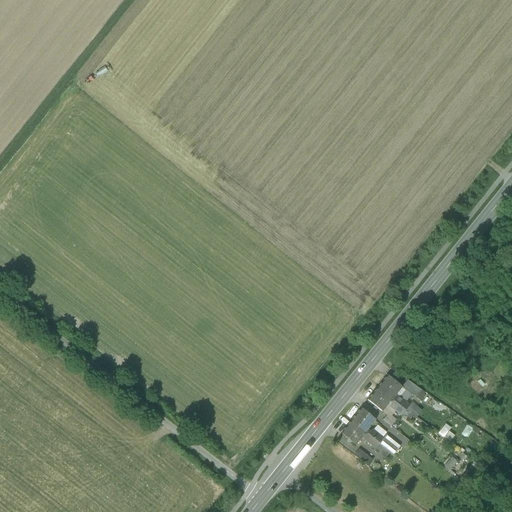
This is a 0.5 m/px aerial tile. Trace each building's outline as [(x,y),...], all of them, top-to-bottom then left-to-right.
[(402,388),(387,376),(377,388),(392,400),(394,398),(402,388)] [(412,384),(406,392),(415,398),(420,390),(412,384)] [(392,400),(377,388),(367,401),(382,412),(390,403),(392,400)] [(410,406),(399,397),(398,397),(396,399),(394,398),(392,400),(405,411),(410,406)] [(405,411),(392,400),(390,403),(392,404),(390,406),(390,408),(395,412),(401,416),(405,411)] [(390,418),(395,412),(390,408),(390,406),(392,404),(390,403),(382,412),(385,415),(386,415),(390,418)] [(410,406),(405,411),(414,418),(418,413),(410,406)] [(375,420),(361,409),(351,421),(365,433),(367,430),(375,420)] [(385,415),(382,419),(391,427),(395,422),(390,418),(386,415),(385,415)] [(365,433),(351,421),(341,434),(355,445),(363,435),(365,433)] [(377,426),(373,430),(382,438),(386,433),(377,426)] [(450,430),(445,426),(439,434),(444,438),(450,430)] [(373,430),(372,430),(371,430),(370,432),(367,430),(365,433),(379,444),(383,439),(382,438),(373,430)] [(379,444),(365,433),(363,435),(366,437),(364,439),(364,441),(375,449),(379,444)] [(383,439),(379,444),(390,453),(393,455),(400,447),(386,435),(383,439)] [(384,460),(390,453),(379,444),(375,449),(379,453),(378,454),(384,460)] [(371,461),(359,451),(355,456),(367,466),(371,461)] [(456,462),(452,459),(446,466),(451,470),(456,462)]
